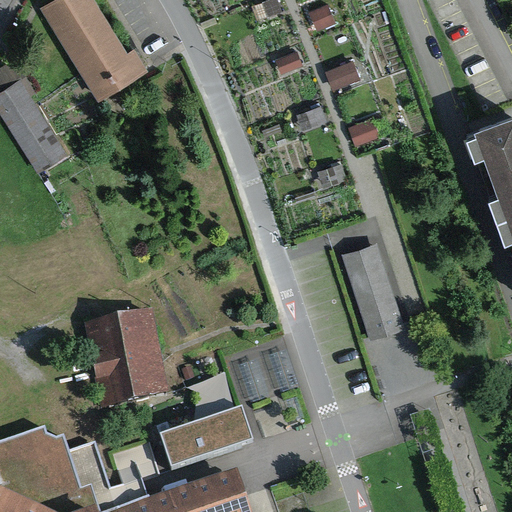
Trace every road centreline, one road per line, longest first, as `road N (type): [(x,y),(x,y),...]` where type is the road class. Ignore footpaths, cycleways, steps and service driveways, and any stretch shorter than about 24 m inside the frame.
road 1 (residential): [(363,511),(273,237),(169,0)]
road 2 (motorway): [(227,0),(284,140),(406,511)]
road 3 (motorway): [(471,511),(298,0)]
road 4 (primary): [(511,443),(402,104),(358,0)]
